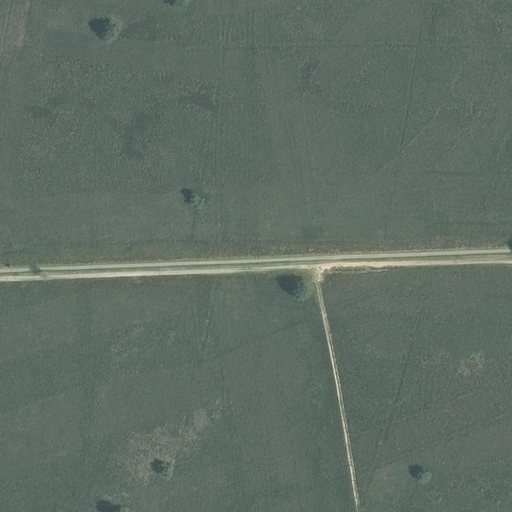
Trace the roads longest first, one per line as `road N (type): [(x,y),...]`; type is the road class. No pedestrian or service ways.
road 1 (track): [(0,282),(511,260)]
road 2 (track): [(359,511),(313,258)]
